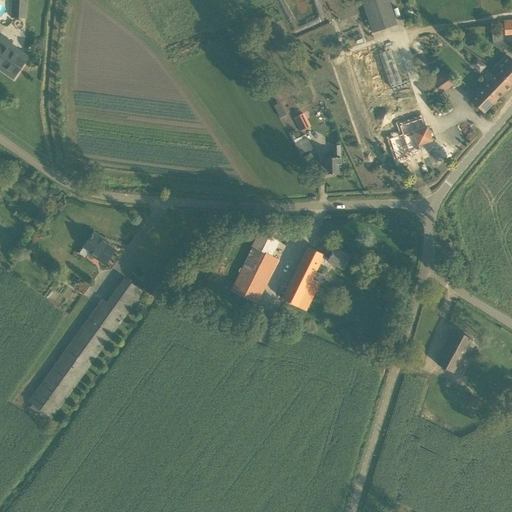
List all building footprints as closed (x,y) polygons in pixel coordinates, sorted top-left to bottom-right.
[(25,0),(14,0),(7,28),(22,32),(30,3),(26,2),(25,0)] [(388,0),(361,0),(373,33),(397,24),(388,0)] [(492,30),(493,42),(503,42),(502,30),(492,30)] [(0,46),(0,64),(16,75),(25,61),(8,49),(12,43),(1,35),(0,36),(0,44),(1,45),(0,46)] [(503,42),(493,42),(501,52),(507,45),(503,42)] [(511,85),(511,83),(511,59),(498,72),(511,85)] [(437,95),(453,83),(444,69),(427,81),(437,95)] [(511,85),(498,72),(471,101),(484,113),(511,85)] [(437,101),(429,101),(429,109),(437,109),(437,101)] [(290,109),(300,130),(311,125),(304,112),(301,114),(299,110),(296,112),(294,107),(290,109)] [(402,134),(389,138),(397,161),(407,158),(405,154),(419,149),(418,145),(432,140),(427,126),(424,127),(421,118),(399,126),(402,134)] [(312,148),(306,137),(295,143),(301,154),(312,148)] [(325,157),(325,174),(338,173),(338,165),(340,165),(340,157),(340,145),(333,145),(333,157),(325,157)] [(270,255),(281,233),(263,224),(252,246),(253,247),(231,290),(257,303),(279,259),(270,255)] [(104,264),(115,250),(101,240),(102,238),(94,232),(79,253),(85,257),(88,253),(104,264)] [(323,254),(308,247),(278,307),(302,318),(320,282),(311,278),(319,263),(329,268),(331,263),(343,269),(350,255),(334,247),(329,258),(323,255),(323,254)] [(179,298),(197,272),(187,265),(169,291),(179,298)] [(126,280),(117,293),(133,304),(142,291),(126,280)] [(102,299),(29,401),(32,403),(49,415),(52,417),(120,322),(125,316),(109,304),(106,302),(102,299)] [(462,356),(471,339),(456,330),(437,364),(453,373),(454,370),(461,374),(468,359),(462,356)] [(425,406),(418,417),(431,425),(438,414),(425,406)]
